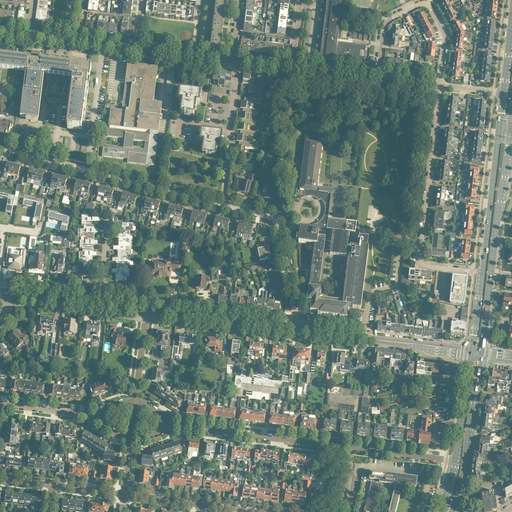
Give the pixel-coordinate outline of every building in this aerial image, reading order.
[(326,0),(320,58),(325,58),(325,61),(334,62),(335,60),(364,63),(366,46),(337,42),(342,0),(326,0)] [(441,4),(441,5),(442,6),(442,7),(443,9),(459,1),(458,0),(449,0),(447,1),(444,2),(445,2),(441,4)] [(460,0),(462,3),(467,1),(467,3),(468,6),(464,8),(466,11),(473,8),(468,0),(460,0)] [(38,1),(38,5),(37,5),(37,10),(47,11),(44,11),(44,6),(48,7),(48,2),(38,1)] [(225,9),(226,2),(216,1),(214,17),(224,18),(224,11),(225,9)] [(459,1),(443,9),(444,10),(444,11),(445,12),(445,13),(446,13),(455,8),(455,6),(460,3),(459,1)] [(446,13),(445,14),(446,15),(447,15),(448,17),(460,11),(459,9),(456,10),(455,8),(446,13)] [(460,11),(448,17),(449,19),(448,20),(449,21),(450,21),(453,20),(454,22),(459,20),(457,16),(458,15),(464,12),(463,9),(460,11)] [(37,10),(37,14),(36,14),(36,19),(46,20),(47,11),(37,10)] [(418,10),(412,13),(414,17),(417,15),(418,16),(417,16),(420,22),(426,19),(423,13),(420,15),(420,14),(418,10)] [(488,15),(487,20),(492,21),(492,19),(495,19),(496,18),(496,17),(496,16),(496,13),(483,12),(478,11),(478,14),(488,15)] [(121,35),(121,36),(127,36),(128,27),(129,21),(129,18),(123,17),(123,19),(122,26),(121,35)] [(221,35),(222,28),(223,25),(224,18),(214,17),(212,34),(221,35)] [(36,24),(35,24),(34,29),(41,29),(42,25),(45,25),(46,20),(36,19),(36,24)] [(429,25),(426,19),(420,22),(423,28),(429,25)] [(452,26),(452,27),(453,28),(454,29),(455,31),(461,28),(464,26),(467,25),(471,22),(470,20),(467,21),(465,22),(462,23),(463,23),(461,24),(459,20),(454,22),(455,25),(453,26),(452,26)] [(478,25),(478,27),(482,27),(494,29),(494,27),(495,27),(496,24),(495,24),(495,23),(491,23),(492,21),(487,20),(483,20),(482,25),(478,25)] [(399,36),(403,36),(408,37),(411,35),(408,29),(407,27),(404,28),(404,29),(404,28),(405,29),(405,31),(401,30),(400,26),(396,25),(396,29),(393,29),(392,35),(399,35),(399,36)] [(429,25),(423,28),(426,34),(432,31),(429,25)] [(456,33),(457,35),(470,37),(472,37),(475,37),(476,34),(468,33),(468,35),(464,34),(463,31),(466,29),(464,26),(461,28),(455,31),(454,32),(455,33),(456,33)] [(435,37),(432,31),(426,34),(429,40),(435,37)] [(221,42),(221,35),(212,34),(210,50),(219,52),(220,44),(221,42)] [(425,43),(424,50),(428,50),(435,51),(436,45),(429,44),(425,43)] [(479,55),(479,56),(479,57),(480,57),(480,58),(480,59),(483,59),(491,60),(492,60),(492,57),(491,57),(491,55),(484,54),(484,52),(481,52),(481,53),(481,54),(480,54),(479,55)] [(0,67),(28,71),(28,73),(26,73),(20,117),(21,117),(38,119),(44,75),(42,74),(42,73),(73,77),(73,78),(73,80),(67,128),(82,130),(82,125),(83,125),(84,125),(84,119),(87,100),(90,77),(91,67),(91,65),(40,58),(39,60),(30,59),(30,57),(26,57),(0,53),(0,67)] [(454,57),(454,59),(471,61),(471,57),(465,57),(461,56),(462,53),(456,53),(455,54),(454,54),(454,55),(454,56),(454,57)] [(395,68),(396,61),(389,60),(384,59),(384,64),(389,64),(388,67),(395,68)] [(395,68),(402,69),(403,61),(403,59),(400,59),(400,61),(396,61),(395,68)] [(403,61),(402,69),(409,70),(410,62),(403,61)] [(158,68),(139,65),(137,63),(135,65),(127,64),(125,83),(126,83),(125,95),(124,102),(125,102),(125,105),(122,105),(122,111),(111,109),(108,126),(110,127),(109,129),(105,128),(102,156),(124,159),(124,158),(128,158),(127,163),(146,165),(146,164),(148,164),(148,165),(154,166),(158,136),(162,104),(156,104),(153,104),(153,100),(154,100),(156,79),(158,77),(157,76),(158,68)] [(425,64),(425,63),(422,63),(422,64),(418,63),(417,68),(417,69),(416,72),(420,73),(420,71),(424,72),(425,64)] [(425,64),(424,72),(428,72),(428,74),(432,74),(433,70),(432,70),(433,65),(425,64)] [(173,93),(175,69),(168,68),(166,93),(173,93)] [(216,84),(218,84),(218,85),(220,85),(222,85),(224,86),(224,85),(227,86),(229,85),(229,82),(230,82),(230,79),(230,78),(230,76),(228,75),(226,74),(226,73),(220,73),(220,74),(217,73),(215,74),(215,77),(214,77),(213,80),(214,80),(214,83),(216,84)] [(468,81),(468,75),(465,75),(463,74),(452,73),(452,75),(451,76),(451,77),(451,78),(455,79),(458,79),(459,77),(464,78),(463,82),(468,83),(468,81)] [(248,92),(253,93),(255,78),(254,78),(250,78),(250,75),(243,74),(242,84),(249,84),(248,92)] [(271,88),(273,79),(258,77),(257,86),(271,88)] [(178,91),(177,96),(177,98),(179,98),(179,101),(180,101),(181,102),(180,109),(181,109),(181,114),(194,116),(194,111),(195,111),(196,111),(197,103),(199,104),(199,101),(202,101),(202,99),(202,93),(178,91)] [(250,109),(251,103),(260,104),(261,100),(244,97),(244,98),(245,98),(244,102),(241,102),(240,108),(243,109),(250,109)] [(239,119),(242,120),(249,120),(249,114),(257,115),(258,110),(250,109),(243,109),(243,113),(240,113),(239,119)] [(0,134),(8,137),(10,128),(11,128),(11,127),(12,127),(12,126),(12,125),(13,124),(12,124),(12,123),(12,122),(11,121),(10,121),(10,120),(9,120),(8,121),(10,121),(11,121),(8,124),(0,122),(0,134)] [(238,130),(241,131),(247,131),(248,125),(256,126),(256,121),(249,120),(242,120),(241,124),(239,124),(238,130)] [(445,121),(445,123),(446,123),(445,125),(458,127),(457,129),(460,129),(463,130),(463,126),(458,125),(458,124),(454,123),(454,121),(446,120),(445,121)] [(202,140),(202,142),(201,148),(202,148),(203,148),(202,153),(215,155),(215,150),(217,150),(218,142),(219,142),(219,143),(220,143),(220,140),(223,140),(223,138),(223,132),(200,130),(198,135),(198,137),(197,137),(200,138),(200,140),(202,140)] [(236,141),(239,142),(246,142),(247,136),(255,137),(255,132),(247,131),(241,131),(240,135),(237,134),(236,141)] [(302,173),(302,174),(301,175),(301,180),(300,185),(297,185),(295,195),(303,196),(304,194),(308,194),(308,197),(310,197),(312,197),(314,198),(316,199),(318,197),(319,198),(321,200),(322,202),(324,204),(324,207),(325,210),(324,213),(323,216),(322,218),(320,221),(318,223),(316,224),(313,225),(310,225),(307,225),(307,228),(301,227),(300,229),(299,234),(299,236),(297,236),(296,241),(298,241),(298,242),(314,244),(310,280),(309,286),(307,297),(307,301),(309,301),(311,301),(310,311),(313,312),(318,312),(318,313),(318,314),(340,317),(340,318),(347,319),(348,310),(348,309),(349,305),(352,306),(352,308),(361,309),(362,303),(366,268),(369,247),(367,247),(369,238),(359,237),(358,240),(356,240),(355,247),(351,246),(352,235),(355,235),(356,222),(328,218),(328,217),(332,217),(336,190),(319,188),(316,188),(317,183),(317,182),(318,177),(317,177),(318,175),(318,174),(319,169),(319,167),(319,166),(320,162),(319,161),(320,159),(321,154),(320,153),(321,151),(322,146),(322,145),(322,144),(318,144),(319,142),(319,141),(319,140),(319,139),(318,138),(318,137),(317,136),(316,136),(315,136),(314,136),(313,136),(312,136),(311,137),(310,137),(310,138),(310,139),(309,140),(310,140),(310,142),(306,142),(306,143),(305,144),(305,148),(305,149),(305,151),(304,151),(304,156),(304,157),(304,159),(303,159),(303,164),(303,165),(303,167),(302,167),(302,172),(302,173)] [(236,145),(235,152),(244,154),(245,147),(253,148),(253,146),(264,148),(264,145),(246,142),(239,142),(239,146),(236,145)] [(465,154),(465,158),(467,158),(471,158),(471,160),(471,163),(476,163),(476,161),(479,161),(480,160),(481,158),(480,158),(480,156),(467,154),(465,154)] [(262,157),(258,172),(263,173),(267,158),(262,157)] [(441,162),(440,169),(448,170),(449,167),(450,167),(450,166),(451,163),(452,163),(452,166),(459,167),(459,164),(459,161),(449,160),(447,160),(447,163),(441,162)] [(7,163),(3,177),(7,178),(8,173),(11,174),(14,165),(7,163)] [(463,163),(463,166),(467,166),(467,167),(467,173),(469,173),(478,174),(479,167),(470,166),(469,166),(469,164),(463,163)] [(14,165),(11,174),(15,175),(13,180),(17,181),(20,167),(14,165)] [(28,178),(27,183),(30,184),(31,179),(35,180),(37,171),(30,169),(28,177),(27,178),(28,178)] [(35,180),(33,185),(40,187),(43,173),(37,171),(35,180)] [(251,182),(255,183),(257,176),(249,174),(248,179),(247,182),(240,180),(239,184),(235,183),(233,189),(238,190),(238,192),(245,193),(248,193),(251,182)] [(53,175),(50,188),(57,190),(57,189),(58,186),(60,177),(53,175)] [(58,186),(57,189),(60,189),(60,192),(65,193),(66,187),(65,187),(67,179),(60,177),(58,186)] [(76,181),(73,195),(76,196),(78,191),(81,192),(83,183),(76,181)] [(83,183),(81,192),(85,193),(84,197),(83,198),(88,199),(90,193),(88,193),(90,185),(83,183)] [(255,196),(267,199),(273,201),(274,200),(275,194),(273,194),(274,189),(264,186),(263,190),(257,189),(255,196)] [(100,187),(96,201),(100,202),(100,200),(103,201),(106,189),(100,187)] [(106,189),(103,201),(107,202),(106,204),(110,205),(113,191),(106,189)] [(460,194),(459,200),(465,201),(465,198),(475,200),(475,197),(476,196),(476,195),(476,194),(476,193),(467,192),(466,192),(466,195),(463,195),(460,194)] [(119,201),(118,207),(123,208),(124,206),(127,207),(127,204),(130,195),(123,193),(121,201),(119,201)] [(2,194),(1,199),(8,200),(8,201),(6,213),(11,214),(12,214),(13,206),(16,207),(18,198),(15,197),(15,196),(2,194)] [(130,195),(127,204),(131,205),(130,210),(133,211),(137,197),(130,195)] [(24,199),(22,205),(26,206),(36,208),(34,218),(37,219),(40,220),(43,203),(24,199)] [(142,207),(141,213),(146,214),(147,212),(150,213),(151,210),(153,201),(146,199),(144,208),(142,207)] [(151,210),(150,213),(154,214),(153,216),(156,217),(160,203),(153,201),(151,210)] [(436,201),(436,207),(437,207),(442,208),(442,211),(453,212),(454,209),(448,209),(449,202),(445,202),(436,201)] [(474,209),(474,206),(462,204),(461,209),(465,209),(465,212),(474,213),(475,209),(474,209)] [(165,214),(163,220),(165,221),(166,219),(169,220),(171,215),(174,216),(176,207),(169,205),(167,215),(165,214)] [(176,207),(174,216),(178,217),(176,222),(179,223),(183,209),(176,207)] [(193,211),(189,225),(193,226),(194,221),(197,222),(200,213),(193,211)] [(49,212),(47,217),(62,221),(60,230),(66,232),(70,217),(49,212)] [(434,223),(433,229),(442,231),(442,230),(445,231),(445,233),(451,234),(452,228),(446,227),(447,225),(443,224),(444,219),(451,220),(452,214),(444,213),(435,212),(434,217),(434,218),(432,217),(431,223),(434,223)] [(197,222),(196,227),(199,228),(203,229),(206,215),(200,213),(197,222)] [(88,215),(82,215),(82,218),(82,225),(83,225),(83,226),(84,226),(84,229),(95,229),(95,221),(99,221),(99,218),(88,218),(88,215)] [(113,216),(113,224),(115,224),(115,227),(120,227),(119,235),(130,235),(130,231),(133,231),(133,223),(118,223),(118,218),(115,217),(113,216)] [(216,217),(212,231),(216,232),(217,227),(220,228),(223,219),(216,217)] [(223,219),(220,228),(224,229),(223,234),(226,235),(229,221),(223,219)] [(239,223),(235,237),(239,238),(242,239),(243,237),(244,234),(246,225),(239,223)] [(244,234),(243,237),(246,238),(246,240),(249,241),(253,227),(246,225),(244,234)] [(81,229),(81,241),(83,241),(94,241),(94,233),(99,233),(99,229),(95,229),(84,229),(81,229)] [(119,235),(114,235),(114,238),(119,238),(119,246),(131,247),(132,247),(132,235),(130,235),(119,235)] [(443,236),(433,235),(431,249),(430,256),(445,258),(448,258),(449,252),(446,252),(446,251),(442,251),(443,236)] [(261,244),(257,245),(260,261),(270,259),(268,248),(269,247),(267,237),(260,239),(261,244)] [(80,241),(80,249),(83,249),(83,252),(93,252),(93,244),(98,244),(98,241),(94,241),(83,241),(81,241),(80,241)] [(119,246),(113,246),(113,250),(118,250),(118,258),(130,258),(134,258),(134,256),(131,254),(131,247),(119,246)] [(6,260),(6,264),(9,264),(9,268),(10,268),(15,269),(15,270),(21,271),(22,265),(23,266),(25,251),(20,250),(19,256),(12,255),(13,249),(8,249),(6,260)] [(79,252),(79,263),(79,264),(82,264),(92,264),(92,256),(97,256),(97,252),(93,252),(83,252),(82,252),(79,252)] [(51,266),(50,273),(51,274),(51,275),(52,275),(53,275),(53,274),(54,274),(54,273),(58,274),(58,273),(61,273),(61,272),(62,272),(62,269),(63,269),(63,268),(62,268),(63,265),(64,266),(65,263),(63,263),(63,259),(65,259),(66,253),(63,253),(62,256),(58,255),(58,259),(52,259),(52,262),(53,262),(53,266),(51,266)] [(30,264),(29,272),(38,273),(39,271),(41,271),(42,266),(43,266),(44,255),(35,254),(34,265),(30,264)] [(118,258),(112,258),(112,261),(117,261),(117,268),(117,269),(127,270),(127,266),(130,266),(130,258),(118,258)] [(150,263),(149,275),(156,276),(157,277),(160,278),(162,277),(162,276),(169,277),(170,273),(171,273),(171,272),(172,272),(172,271),(172,270),(182,272),(183,265),(156,262),(156,263),(150,263)] [(79,264),(78,264),(78,268),(78,276),(91,276),(91,267),(96,267),(96,264),(92,264),(82,264),(79,264)] [(117,269),(111,269),(111,273),(116,273),(116,281),(126,281),(126,278),(129,278),(129,270),(127,270),(117,269)] [(212,270),(211,280),(226,281),(226,276),(218,275),(218,270),(212,270)] [(431,282),(431,284),(434,284),(434,277),(432,276),(432,272),(426,272),(425,282),(431,282)] [(191,276),(189,287),(196,288),(196,289),(197,290),(199,290),(200,289),(206,289),(206,287),(208,287),(208,284),(212,284),(211,282),(209,282),(210,278),(196,277),(191,276)] [(453,277),(450,303),(463,304),(466,279),(453,277)] [(230,305),(231,305),(231,306),(233,306),(233,305),(234,305),(237,306),(237,303),(239,303),(240,298),(238,298),(239,290),(235,289),(235,290),(231,290),(231,291),(230,299),(230,305)] [(239,290),(238,298),(240,298),(240,306),(247,307),(247,306),(247,298),(247,295),(243,295),(243,292),(243,290),(239,290)] [(268,301),(267,309),(274,310),(276,293),(270,292),(269,297),(272,298),(271,301),(268,301)] [(508,305),(510,306),(510,305),(511,305),(511,296),(504,296),(503,304),(508,305)] [(457,335),(464,335),(466,324),(467,314),(461,314),(460,322),(459,322),(457,335)] [(42,329),(46,329),(48,318),(41,317),(41,321),(39,321),(39,325),(38,334),(42,335),(42,332),(42,329)] [(46,329),(46,332),(53,333),(54,333),(54,327),(55,327),(56,323),(54,323),(55,319),(48,318),(46,329)] [(452,319),(450,334),(457,335),(459,322),(458,322),(458,319),(452,319)] [(77,322),(66,320),(64,332),(75,334),(76,326),(77,326),(77,323),(76,322),(77,322)] [(377,330),(377,331),(378,331),(385,332),(386,324),(384,324),(385,321),(381,320),(379,320),(379,323),(378,323),(377,330)] [(439,330),(433,329),(433,333),(432,338),(441,339),(444,321),(440,321),(439,330)] [(95,322),(94,324),(93,332),(92,339),(92,340),(94,340),(94,341),(96,342),(97,342),(99,342),(100,341),(100,339),(101,334),(101,329),(99,329),(100,325),(97,324),(97,323),(95,322)] [(92,339),(93,332),(94,324),(88,323),(87,331),(86,331),(85,338),(86,338),(87,339),(91,340),(92,339)] [(110,326),(109,330),(112,331),(111,338),(112,339),(112,341),(113,341),(112,346),(119,347),(120,345),(125,346),(126,336),(115,334),(116,327),(110,326)] [(15,331),(8,338),(17,347),(15,349),(19,353),(25,347),(24,346),(25,345),(26,346),(28,346),(29,336),(19,336),(15,331)] [(158,341),(157,341),(156,341),(155,345),(156,345),(157,345),(161,346),(160,352),(163,353),(164,351),(166,351),(166,344),(168,345),(168,342),(168,340),(167,340),(168,337),(168,333),(159,332),(158,332),(157,333),(157,334),(157,335),(157,336),(158,336),(158,341)] [(199,339),(195,339),(195,337),(190,336),(189,336),(180,335),(179,343),(178,347),(173,347),(173,346),(171,362),(180,363),(183,343),(194,345),(198,345),(199,339)] [(221,353),(222,346),(220,345),(221,340),(206,338),(206,340),(205,341),(205,346),(207,346),(207,347),(215,348),(214,352),(221,353)] [(230,355),(230,356),(231,357),(233,357),(234,358),(235,358),(240,359),(240,355),(240,354),(239,354),(240,342),(233,341),(232,346),(231,348),(232,348),(231,353),(231,354),(230,354),(230,355)] [(255,357),(255,354),(257,344),(250,343),(249,351),(247,350),(246,355),(248,355),(248,357),(251,358),(251,356),(255,357)] [(257,344),(255,354),(255,357),(262,358),(262,357),(263,357),(264,353),(262,352),(263,345),(257,344)] [(0,357),(4,362),(7,358),(5,356),(9,352),(1,345),(0,346),(0,357)] [(280,347),(273,346),(272,358),(278,359),(279,357),(280,347)] [(280,347),(279,357),(278,359),(285,359),(287,348),(280,347)] [(300,366),(301,361),(302,350),(294,349),(294,352),(293,356),(294,356),(293,363),(293,365),(295,365),(296,366),(299,367),(300,366)] [(310,351),(302,350),(301,361),(306,361),(306,364),(305,365),(305,367),(306,372),(307,372),(309,372),(310,364),(308,364),(309,358),(310,354),(310,351)] [(325,353),(318,352),(316,364),(324,365),(325,353)] [(349,371),(350,360),(344,359),(345,355),(336,354),(335,364),(340,364),(340,370),(349,371)] [(356,369),(366,370),(367,370),(368,361),(367,361),(350,360),(349,371),(354,372),(355,368),(356,368),(356,369)] [(406,363),(404,376),(408,376),(408,379),(412,379),(414,364),(410,363),(409,362),(407,361),(407,363),(406,363)] [(416,371),(415,376),(418,377),(419,377),(419,375),(423,375),(425,365),(423,365),(423,364),(420,363),(420,364),(418,364),(417,371),(416,371)] [(423,375),(423,377),(430,378),(431,375),(432,366),(430,365),(429,364),(427,364),(427,365),(425,365),(423,375)] [(158,366),(158,370),(153,369),(152,381),(160,382),(160,377),(161,375),(164,375),(165,372),(171,373),(171,370),(170,369),(170,368),(158,366)] [(438,379),(442,380),(442,376),(458,378),(459,371),(458,369),(443,367),(443,368),(439,368),(438,376),(438,379)] [(494,386),(494,383),(496,371),(493,371),(493,370),(492,369),(491,369),(490,370),(487,385),(494,386)] [(92,370),(91,377),(99,378),(100,371),(92,370)] [(11,378),(10,384),(11,384),(10,387),(12,387),(11,390),(17,391),(19,381),(15,380),(16,378),(11,378)] [(25,380),(24,392),(27,392),(27,393),(29,393),(30,393),(32,383),(32,381),(25,380)] [(48,381),(48,387),(50,388),(50,391),(49,395),(55,396),(57,385),(51,384),(52,382),(48,381)] [(106,382),(104,383),(106,392),(109,391),(110,392),(112,391),(112,390),(117,389),(117,388),(118,388),(118,387),(118,386),(117,385),(116,385),(115,385),(115,384),(112,384),(112,383),(109,384),(109,383),(106,383),(106,382)] [(98,385),(95,385),(98,395),(103,393),(104,393),(106,393),(106,392),(104,383),(103,383),(100,384),(100,383),(97,383),(98,385)] [(64,386),(62,397),(65,397),(65,398),(67,398),(68,398),(69,398),(70,388),(70,384),(64,384),(64,386)] [(82,390),(76,389),(75,398),(78,399),(80,400),(81,399),(82,395),(84,396),(84,394),(85,390),(86,384),(83,384),(82,390)] [(91,392),(90,393),(90,394),(89,394),(89,395),(90,396),(91,396),(91,397),(92,397),(98,395),(95,385),(95,384),(92,385),(93,386),(89,387),(91,392)] [(57,385),(55,396),(56,396),(57,397),(59,397),(59,396),(62,397),(64,386),(57,385)] [(171,393),(167,400),(171,403),(171,404),(174,406),(175,405),(178,407),(179,408),(180,408),(180,407),(181,407),(181,406),(182,406),(182,405),(181,404),(181,403),(178,401),(179,400),(175,397),(178,392),(179,392),(185,396),(185,393),(186,389),(178,388),(173,395),(171,393)] [(154,391),(154,392),(155,393),(158,395),(158,396),(161,397),(162,397),(167,400),(171,393),(166,390),(165,390),(164,391),(161,389),(160,390),(159,389),(158,389),(157,389),(156,389),(155,389),(154,389),(154,390),(154,391)] [(486,399),(485,404),(488,404),(501,405),(502,395),(496,394),(496,397),(490,396),(487,396),(486,399)] [(200,403),(199,415),(205,415),(206,406),(207,405),(207,404),(207,403),(206,403),(203,402),(203,403),(200,403)] [(485,406),(484,413),(493,414),(494,409),(500,410),(501,405),(488,404),(488,406),(485,406)] [(283,414),(281,425),(288,426),(290,412),(290,411),(284,410),(283,414)] [(290,412),(288,426),(294,426),(294,422),(297,423),(298,417),(293,417),(294,414),(293,413),(290,412)] [(408,431),(407,440),(419,442),(418,443),(429,445),(431,433),(430,433),(431,421),(428,421),(428,418),(426,417),(408,415),(407,427),(407,428),(409,428),(410,422),(421,424),(420,432),(408,431)] [(301,418),(300,427),(308,428),(309,417),(309,416),(306,416),(305,417),(302,417),(301,418)] [(309,417),(308,428),(315,429),(316,420),(312,419),(312,417),(309,417)] [(30,432),(36,433),(37,423),(34,423),(34,422),(32,422),(32,423),(31,422),(30,425),(27,425),(26,434),(30,434),(30,433),(30,432)] [(37,423),(36,433),(36,434),(39,434),(39,433),(43,434),(44,424),(43,423),(41,423),(41,424),(37,423)] [(7,424),(6,431),(17,432),(17,429),(21,430),(22,426),(7,424)] [(51,446),(52,440),(52,434),(49,433),(50,425),(44,424),(43,434),(43,436),(49,437),(48,440),(49,440),(48,446),(51,446)] [(482,425),(481,434),(483,434),(486,434),(486,432),(491,432),(492,429),(497,430),(497,429),(497,428),(498,428),(498,427),(497,427),(492,426),(482,425)] [(52,434),(52,440),(51,446),(53,446),(54,441),(55,441),(55,439),(61,440),(62,436),(63,426),(57,426),(56,434),(52,434)] [(63,426),(62,436),(65,436),(65,437),(69,438),(70,427),(66,427),(66,426),(64,426),(63,427),(63,426)] [(398,426),(396,440),(402,441),(403,437),(406,437),(407,428),(407,427),(398,426)] [(69,438),(68,440),(71,440),(72,439),(78,440),(79,435),(79,433),(79,429),(76,428),(75,427),(73,427),(73,428),(70,427),(69,438)] [(85,445),(86,444),(91,435),(90,434),(87,432),(86,432),(80,440),(83,442),(84,444),(85,445)] [(480,439),(480,444),(493,445),(494,441),(498,442),(500,433),(491,434),(491,437),(487,437),(487,438),(483,437),(483,438),(482,438),(481,439),(480,439)] [(92,436),(91,435),(86,444),(89,446),(89,447),(91,448),(97,439),(95,438),(95,437),(92,435),(92,436)] [(95,451),(96,452),(102,442),(101,441),(101,440),(98,439),(97,439),(91,448),(92,447),(95,449),(95,451)] [(102,455),(104,453),(108,446),(106,444),(104,442),(103,443),(102,442),(96,452),(97,451),(100,453),(100,454),(102,455)] [(171,444),(174,454),(174,455),(176,454),(177,453),(181,452),(178,442),(177,443),(176,442),(173,443),(173,444),(171,444)] [(189,442),(188,457),(192,458),(193,452),(198,453),(198,449),(199,443),(189,442)] [(202,454),(202,459),(210,460),(211,452),(214,452),(215,445),(210,444),(208,443),(208,444),(206,444),(205,454),(202,454)] [(164,447),(167,456),(168,457),(170,456),(171,455),(174,454),(171,444),(170,445),(170,444),(167,445),(167,446),(164,447)] [(480,444),(479,450),(483,451),(488,451),(491,452),(491,449),(495,449),(495,446),(493,445),(480,444)] [(113,449),(108,446),(104,453),(105,454),(104,461),(113,462),(114,454),(112,454),(113,449)] [(160,448),(158,449),(161,458),(161,459),(163,459),(164,457),(167,456),(164,447),(163,446),(160,447),(160,448)] [(220,455),(219,457),(223,458),(223,459),(226,459),(228,446),(221,446),(220,450),(220,452),(220,455)] [(151,451),(155,461),(157,461),(158,459),(161,458),(158,449),(157,449),(157,448),(153,449),(154,450),(151,451)] [(0,461),(7,462),(8,456),(8,452),(8,450),(6,450),(6,451),(5,451),(5,452),(2,452),(2,450),(0,449),(0,462),(0,461)] [(473,456),(473,458),(487,460),(491,459),(491,456),(487,456),(483,455),(483,451),(479,450),(479,451),(479,453),(475,452),(475,456),(474,455),(474,456),(473,456)] [(155,461),(151,451),(146,452),(145,458),(143,457),(142,465),(151,467),(152,459),(154,458),(155,461)] [(265,472),(265,474),(267,474),(268,474),(268,471),(269,471),(269,465),(269,464),(269,463),(272,463),(273,453),(273,452),(267,451),(266,463),(265,472)] [(42,470),(43,461),(44,454),(42,453),(41,457),(40,456),(40,460),(36,460),(35,469),(42,470)] [(285,463),(285,467),(290,467),(292,469),(295,469),(296,468),(297,468),(298,464),(304,465),(303,476),(304,476),(303,480),(311,481),(312,466),(311,466),(312,458),(306,457),(306,456),(289,454),(288,463),(285,463)] [(50,462),(49,470),(56,471),(57,464),(58,461),(58,455),(56,455),(56,458),(55,458),(54,462),(50,462)] [(15,457),(8,456),(7,462),(6,465),(14,466),(15,457)] [(15,457),(14,466),(21,467),(22,459),(22,458),(22,456),(20,456),(19,457),(15,457)] [(29,458),(28,468),(35,469),(36,460),(36,456),(33,456),(33,459),(29,458)] [(49,470),(50,462),(43,461),(42,470),(49,470)] [(61,462),(58,461),(57,464),(56,471),(55,473),(63,474),(64,467),(64,464),(62,464),(61,462)] [(88,470),(92,470),(93,463),(88,462),(88,465),(82,465),(81,477),(84,477),(84,476),(87,476),(88,470)] [(471,471),(480,472),(485,473),(486,470),(480,469),(480,466),(480,465),(472,464),(472,465),(471,471)] [(101,465),(100,473),(103,473),(112,474),(113,468),(107,467),(107,466),(101,465)] [(193,477),(192,487),(198,488),(199,486),(201,486),(202,478),(200,478),(196,478),(196,475),(197,469),(198,469),(198,467),(194,466),(193,477)] [(395,511),(400,494),(398,493),(400,486),(416,488),(417,478),(417,477),(393,474),(370,472),(367,472),(368,470),(364,469),(361,480),(362,480),(371,482),(371,483),(363,511),(395,511)] [(485,476),(485,473),(480,472),(471,471),(471,472),(473,483),(474,483),(481,482),(482,482),(481,475),(485,476)] [(111,480),(112,474),(103,473),(103,476),(101,476),(100,479),(109,480),(109,481),(111,481),(111,480)] [(203,479),(202,486),(203,487),(203,486),(205,486),(204,489),(211,490),(212,480),(213,475),(211,475),(210,475),(210,478),(209,478),(209,479),(203,479)] [(164,479),(164,482),(166,483),(165,487),(172,488),(173,485),(172,485),(173,478),(170,478),(170,477),(167,476),(166,480),(164,479)] [(225,481),(224,491),(230,492),(231,485),(232,485),(232,482),(225,481)] [(238,481),(235,481),(235,486),(232,485),(231,485),(230,492),(230,495),(237,496),(238,481)] [(243,497),(250,498),(251,488),(251,486),(244,485),(243,497)] [(271,500),(278,501),(280,487),(279,487),(273,486),(272,491),(271,500)] [(251,488),(250,498),(257,499),(258,489),(251,488)] [(258,489),(257,499),(264,499),(265,490),(258,489)] [(265,490),(264,499),(271,500),(272,491),(265,490)] [(488,493),(485,494),(481,494),(481,495),(480,495),(480,498),(482,498),(481,498),(481,499),(482,499),(483,502),(482,502),(483,511),(491,511),(496,510),(494,491),(487,492),(488,493)] [(30,511),(33,511),(34,511),(37,511),(38,501),(38,499),(39,497),(37,497),(37,496),(33,495),(33,496),(32,496),(31,506),(30,511)] [(63,500),(62,511),(65,511),(65,510),(69,511),(70,501),(70,500),(66,500),(63,500)] [(90,504),(88,511),(95,511),(96,504),(92,503),(92,504),(90,504)]
